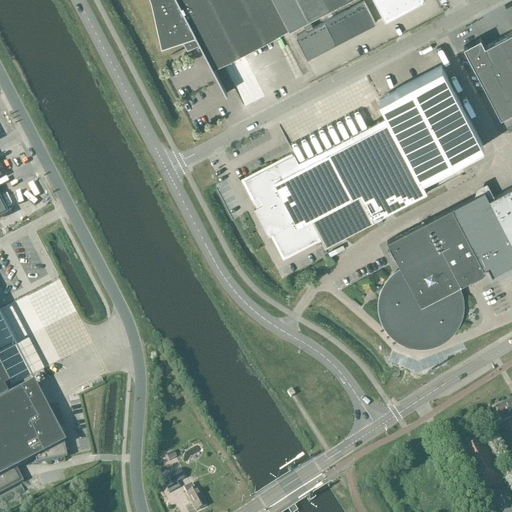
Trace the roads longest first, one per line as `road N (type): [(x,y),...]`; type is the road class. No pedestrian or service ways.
road 1 (unclassified): [(141,511),(134,468),(139,374),(124,319),(0,76)]
road 2 (unclassified): [(165,168),(490,0)]
road 3 (tertiary): [(376,428),(326,359),(265,320),(228,284),(165,168)]
road 4 (tertiary): [(165,168),(77,0)]
road 5 (tertiary): [(376,428),(511,343)]
road 6 (tertiary): [(247,511),(376,428)]
